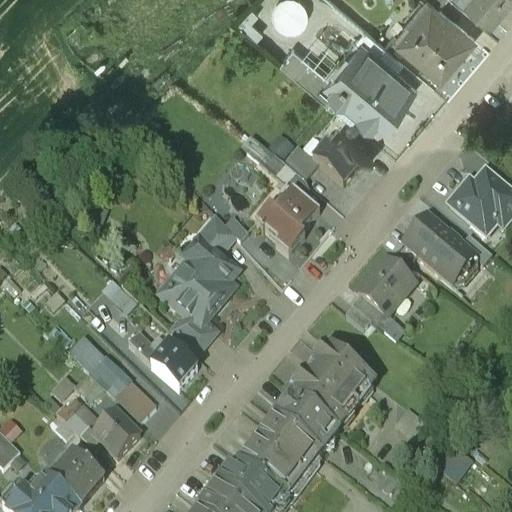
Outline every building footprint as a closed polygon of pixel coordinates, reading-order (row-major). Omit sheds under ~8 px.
[(273,0),(268,20),(294,27),(300,0),(273,0)] [(460,0),(487,23),(506,0),(460,0)] [(470,42),(429,7),(396,45),(437,80),(470,42)] [(382,50),(361,32),(351,44),(362,54),(363,53),(373,61),(374,60),(382,50)] [(329,94),(328,95),(338,102),(337,103),(376,136),(399,110),(393,105),(407,87),(374,60),(373,61),(363,53),(362,54),(329,94)] [(323,79),(306,65),(294,79),(331,111),(337,103),(338,102),(328,95),(329,94),(319,84),(323,79)] [(311,170),(311,171),(316,175),(341,196),(370,160),(340,135),(311,170)] [(311,170),(297,158),(283,175),(302,192),(316,175),(311,171),(311,170)] [(283,175),(272,166),(262,178),(290,202),(291,202),(293,203),(302,192),(283,175)] [(511,203),(484,181),(465,203),(462,201),(460,200),(458,201),(449,212),(485,242),(496,229),(493,226),(500,217),(509,225),(511,221),(511,203)] [(293,203),(291,202),(290,202),(273,222),(268,217),(255,233),(277,252),(274,255),(286,265),(302,246),(298,243),(315,222),(293,203)] [(426,225),(402,253),(451,294),(473,268),(474,266),(459,254),(426,225)] [(223,235),(216,227),(206,239),(225,256),(233,246),(223,235)] [(247,243),(233,227),(223,235),(233,246),(238,251),(247,243)] [(206,239),(184,265),(189,269),(167,294),(168,311),(171,311),(171,314),(174,316),(178,316),(181,319),(182,327),(179,330),(186,336),(198,322),(205,328),(206,327),(233,296),(226,290),(236,279),(219,263),(225,256),(206,239)] [(490,264),(468,245),(459,254),(474,266),(473,268),(481,275),(490,264)] [(411,291),(384,269),(357,300),(370,311),(370,310),(382,319),(389,311),(390,311),(392,312),(394,311),(411,291)] [(382,319),(370,310),(370,311),(362,320),(371,328),(384,339),(392,328),(382,319)] [(362,320),(352,312),(344,322),(363,337),(371,328),(362,320)] [(198,322),(186,336),(179,330),(169,341),(193,363),(217,338),(206,327),(205,328),(198,322)] [(147,350),(132,336),(129,339),(134,343),(128,349),(150,372),(158,363),(146,351),(147,350)] [(197,375),(169,351),(158,363),(150,372),(179,396),(197,375)] [(328,352),(311,373),(312,375),(308,380),(307,379),(290,399),(291,400),(335,434),(372,387),(328,352)] [(86,408),(101,390),(111,399),(122,387),(95,363),(68,392),(86,408)] [(111,401),(156,442),(179,417),(169,408),(162,416),(127,384),(111,401)] [(335,434),(291,400),(273,422),(317,456),(321,459),(338,437),(335,434)] [(73,404),(64,412),(63,411),(60,413),(54,419),(77,443),(87,432),(73,417),(79,410),(73,404)] [(140,439),(114,414),(91,437),(116,463),(140,439)] [(317,456),(277,425),(269,435),(310,466),(317,456)] [(265,433),(239,468),(283,501),(290,506),(316,471),(310,466),(269,435),(265,433)] [(19,457),(0,437),(0,472),(2,474),(19,457)] [(103,484),(72,458),(49,486),(80,511),(103,484)] [(229,471),(218,487),(251,511),(275,511),(283,501),(239,468),(233,475),(229,471)] [(45,484),(31,501),(19,491),(1,511),(2,511),(79,511),(80,511),(49,486),(45,484)] [(251,511),(218,487),(198,511),(251,511)]
